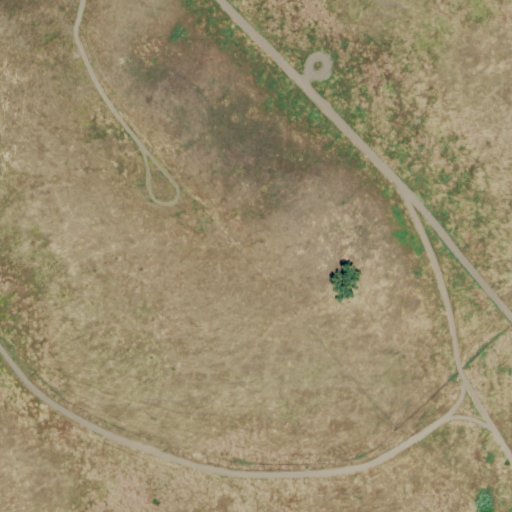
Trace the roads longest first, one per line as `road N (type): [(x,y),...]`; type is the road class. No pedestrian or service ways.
road 1 (track): [(0,347),(42,392),(143,447),(244,474),(359,464),(444,416),(492,431),(511,466)]
road 2 (track): [(432,267),(401,189),(218,0)]
road 3 (track): [(492,431),(455,366),(432,267)]
road 4 (track): [(402,192),(511,321)]
